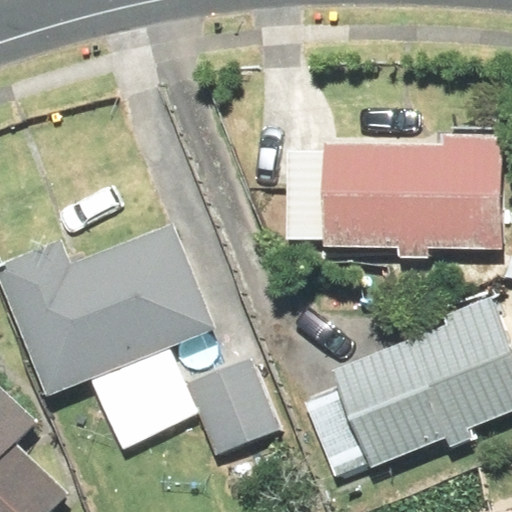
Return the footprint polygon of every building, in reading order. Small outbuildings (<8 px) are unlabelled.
[(511,145),(346,143),(344,248),(511,250),(511,145)] [(16,267),(65,394),(234,330),(193,224),(89,263),(81,243),(16,267)] [(467,327),(350,369),(386,467),(511,421),(511,303),(510,300),(463,317),(467,327)] [(265,359),(199,383),(227,461),(293,436),(265,359)] [(54,419),(0,369),(0,511),(71,511),(89,494),(33,443),(54,419)]
